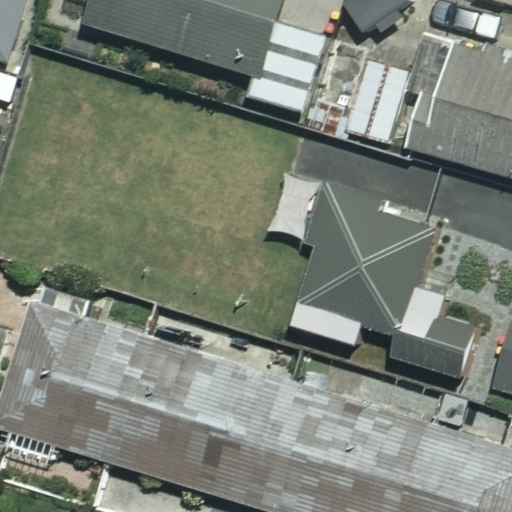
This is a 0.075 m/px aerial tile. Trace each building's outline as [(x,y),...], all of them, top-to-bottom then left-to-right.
[(40,0),(0,0),(0,62),(20,69),(40,0)] [(303,0),(112,0),(102,35),(275,90),(303,0)] [(491,7),(470,0),(394,0),(389,18),(479,47),(491,7)] [(511,66),(390,31),(359,138),(404,152),(418,103),(437,108),(422,158),(511,183),(511,66)] [(337,61),(322,110),(356,121),(372,72),(337,61)] [(290,216),(320,224),(312,254),(328,259),(306,336),(338,345),(342,330),(411,350),(405,370),(476,390),(497,317),(436,299),(453,240),(390,222),(393,212),(299,185),(290,216)] [(511,511),(511,453),(46,314),(8,439),(254,511),(511,511)] [(0,392),(12,339),(0,336),(0,392)]
